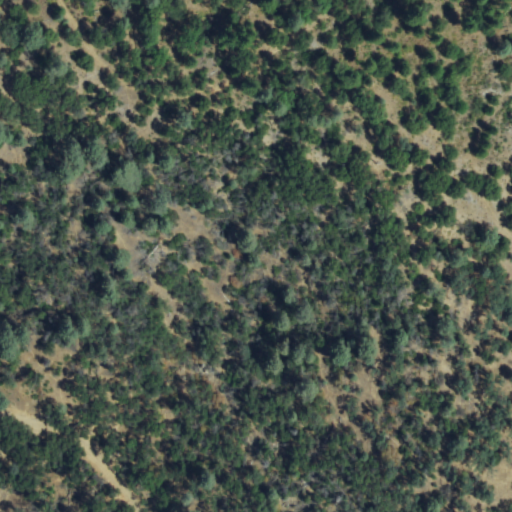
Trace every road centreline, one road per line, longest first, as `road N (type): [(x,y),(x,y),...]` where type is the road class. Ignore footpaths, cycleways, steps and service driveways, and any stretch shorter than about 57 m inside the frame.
road 1 (residential): [(352,0),(266,60),(180,94),(157,92),(115,70),(62,0)]
road 2 (residential): [(149,511),(85,438),(0,411)]
road 3 (residential): [(511,234),(474,157),(511,89)]
